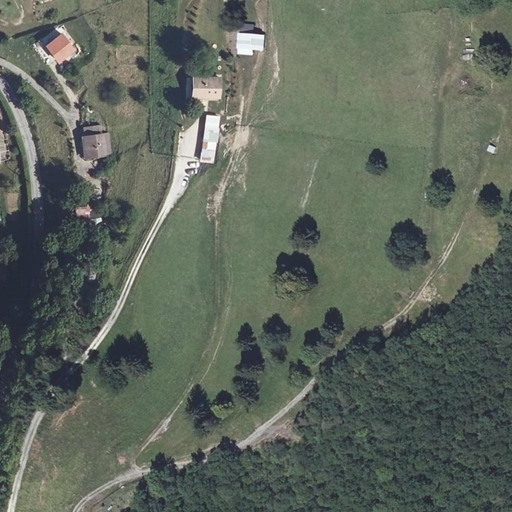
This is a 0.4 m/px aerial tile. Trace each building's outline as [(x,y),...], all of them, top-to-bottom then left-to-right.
[(253,36),(253,25),(243,25),(242,35),(253,36)] [(45,45),(60,64),(77,51),(63,31),(45,45)] [(254,49),(255,36),(253,36),(242,35),(241,48),(254,49)] [(219,97),(220,78),(194,77),(193,96),(201,96),(219,97)] [(217,129),(219,117),(206,115),(200,160),(213,162),(215,142),(216,142),(218,129),(217,129)] [(111,154),(109,135),(101,135),(99,126),(83,128),(85,138),(82,138),(84,155),(91,154),(92,157),(111,154)] [(95,244),(94,220),(82,220),(83,244),(95,244)]
